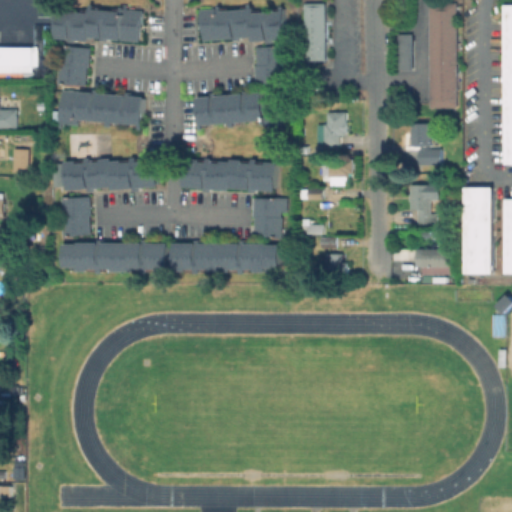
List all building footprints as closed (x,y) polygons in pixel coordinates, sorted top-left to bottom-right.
[(327,1),(327,61),(306,61),(305,1),(327,1)] [(458,2),(458,107),(431,107),(430,2),(458,2)] [(55,36),(138,43),(141,10),(123,8),(123,10),(89,7),(89,12),(57,10),(55,36)] [(286,39),(284,10),(253,11),(252,7),(221,9),(221,7),(199,8),(201,39),(252,36),(252,41),(286,39)] [(413,33),(413,69),(399,69),(399,33),(413,33)] [(0,45),(37,45),(37,64),(0,64),(0,45)] [(59,84),(87,84),(88,46),(60,45),(59,84)] [(254,82),(282,82),(283,46),(254,45),(254,82)] [(142,124),(144,94),(61,90),(59,123),(79,124),(79,119),(106,121),(106,122),(142,124)] [(197,96),(199,126),(235,123),(235,124),(281,122),(279,91),(197,96)] [(19,108),(19,128),(0,128),(0,98),(2,98),(2,108),(19,108)] [(341,134),(341,145),(326,145),(326,123),(329,123),(329,112),(347,111),(348,133),(341,134)] [(431,122),(432,145),(413,145),(413,122),(431,122)] [(31,148),(30,172),(15,171),(16,148),(31,148)] [(442,148),(443,163),(421,164),(421,148),(442,148)] [(67,190),(157,185),(156,158),(131,159),(131,158),(85,161),(85,160),(65,161),(67,190)] [(184,186),(275,190),(277,162),(256,161),(205,158),(205,163),(185,162),(184,186)] [(355,158),(355,185),(331,185),(332,175),(324,175),(324,158),(355,158)] [(433,198),(433,212),(438,211),(438,222),(413,223),(413,198),(413,184),(433,184),(441,184),(441,198),(433,198)] [(495,186),(495,273),(468,273),(468,186),(495,186)] [(325,187),(325,197),(310,197),(310,194),(302,194),(302,188),(325,187)] [(61,235),(90,234),(89,195),(60,196),(61,235)] [(252,235),(281,235),(281,211),(286,211),(286,197),(253,197),(252,235)] [(325,224),(325,233),(310,233),(310,224),(325,224)] [(338,236),(338,247),(323,248),(323,236),(338,236)] [(168,241),(62,242),(62,267),(74,267),(74,270),(168,270),(168,241)] [(279,243),(197,243),(197,242),(173,242),(173,269),(194,269),(194,270),(279,271),(279,243)] [(449,248),(449,264),(432,264),(432,258),(424,258),(424,248),(449,248)] [(349,261),(349,275),(331,275),(331,266),(326,265),(326,253),(344,253),(344,261),(349,261)] [(511,304),(511,297),(507,293),(497,303),(505,312),(511,304)] [(0,495),(10,496),(10,485),(0,484),(0,495)]
